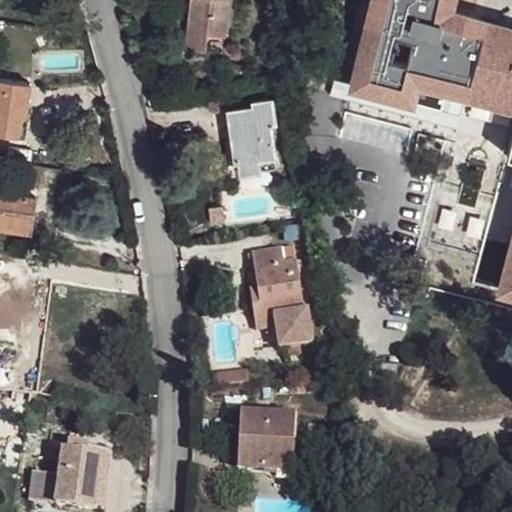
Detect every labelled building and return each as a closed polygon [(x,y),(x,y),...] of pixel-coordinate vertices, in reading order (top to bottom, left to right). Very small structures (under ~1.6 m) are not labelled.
[(191,0),(187,48),(205,50),(206,34),(224,35),(227,0),(191,0)] [(372,0),(352,85),(442,107),(446,86),(511,102),(511,136),(508,152),(511,152),(511,260),(506,287),(511,288),(511,25),(447,10),(449,0),(372,0)] [(0,78),(0,133),(4,134),(6,114),(23,116),(26,117),(31,83),(0,78)] [(232,138),(235,161),(239,160),(241,173),(259,171),(276,169),(274,157),(269,123),(275,122),(271,99),(253,102),(254,107),(228,111),(231,128),(236,127),(237,137),(232,138)] [(6,114),(4,134),(20,137),(23,116),(6,114)] [(0,184),(0,227),(23,231),(25,215),(32,217),(36,196),(18,193),(8,192),(9,186),(0,184)] [(25,215),(23,231),(30,232),(32,217),(25,215)] [(252,301),(255,320),(274,316),(304,311),(296,262),(284,264),(282,250),(252,254),(258,289),(260,300),(252,301)] [(258,289),(250,290),(252,301),(260,300),(258,289)] [(304,311),(274,316),(276,328),(280,349),(313,343),(307,311),(304,311)] [(274,316),(255,320),(257,331),(276,328),(274,316)] [(241,413),(239,446),(247,446),(249,414),(241,413)] [(239,446),(238,470),(293,473),(296,416),(249,414),(247,446),(239,446)] [(33,472),(30,500),(104,511),(111,456),(63,449),(60,476),(33,472)]
